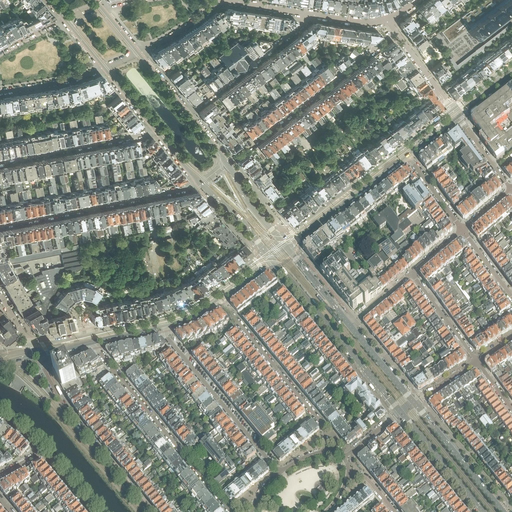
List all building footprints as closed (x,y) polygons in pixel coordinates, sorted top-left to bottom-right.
[(28,8),(37,0),(27,0),(24,3),(28,8)] [(33,14),(43,5),(38,0),(37,0),(28,8),(33,14)] [(342,11),(344,0),(337,0),(335,10),(339,11),(342,11)] [(349,12),(351,0),(344,0),(342,11),(349,12)] [(364,14),(363,0),(357,0),(356,13),(360,14),(364,14)] [(374,13),(372,0),(363,0),(364,14),(369,13),(374,13)] [(382,11),(379,0),(372,0),(374,13),(379,12),(382,11)] [(390,8),(387,0),(379,0),(382,11),(387,9),(390,8)] [(398,4),(396,0),(387,0),(390,8),(391,8),(395,6),(398,4),(399,4),(398,4)] [(431,0),(429,2),(437,11),(438,14),(444,9),(437,0),(431,0)] [(437,0),(444,9),(446,11),(448,10),(448,9),(451,6),(446,0),(437,0)] [(454,22),(441,32),(449,42),(468,27),(470,29),(467,31),(472,37),(475,34),(477,37),(503,17),(504,16),(511,11),(511,9),(511,0),(483,0),(470,11),(469,10),(466,13),(454,22)] [(437,11),(429,2),(423,6),(432,18),(435,16),(435,17),(439,14),(438,14),(437,11)] [(51,15),(48,11),(45,8),(43,5),(33,14),(36,17),(39,23),(45,20),(46,18),(48,19),(51,16),(51,15)] [(432,18),(423,6),(418,10),(420,14),(423,18),(427,23),(431,21),(431,20),(433,23),(435,21),(432,18)] [(233,24),(236,11),(227,9),(227,11),(224,11),(224,13),(223,13),(222,14),(222,15),(223,15),(223,16),(224,18),(226,18),(226,21),(229,22),(229,24),(233,25),(233,24)] [(233,24),(241,25),(243,12),(236,11),(233,24)] [(225,22),(225,19),(222,16),(223,16),(222,15),(222,14),(221,12),(218,14),(217,13),(214,16),(213,16),(210,18),(218,30),(219,30),(223,27),(221,26),(224,24),(224,23),(225,22)] [(248,26),(250,13),(243,12),(241,25),(248,26)] [(254,28),(257,14),(250,13),(248,26),(254,28)] [(261,30),(264,15),(261,15),(259,14),(257,14),(254,28),(261,29),(261,30)] [(268,30),(270,16),(268,16),(266,15),(264,15),(261,30),(261,33),(262,33),(262,31),(263,31),(263,30),(264,30),(265,30),(268,30)] [(275,31),(277,17),(275,17),(273,17),(270,16),(268,30),(268,34),(269,34),(269,31),(275,32),(275,31)] [(400,27),(404,32),(415,24),(413,20),(410,16),(408,18),(404,21),(400,24),(400,27)] [(24,30),(19,20),(17,18),(17,17),(11,21),(18,34),(22,32),(22,31),(24,30)] [(33,26),(39,23),(36,17),(29,20),(28,18),(24,21),(21,18),(19,20),(24,30),(28,28),(33,26)] [(282,32),(283,25),(284,19),(282,18),(277,17),(275,31),(282,32)] [(218,30),(210,18),(207,21),(206,21),(203,23),(211,35),(213,35),(214,34),(215,32),(218,30)] [(288,29),(296,23),(296,21),(295,20),(293,20),(289,19),(284,18),(284,19),(283,25),(285,26),(288,29)] [(18,34),(11,21),(10,20),(3,24),(11,37),(15,35),(18,34)] [(211,35),(203,23),(196,28),(206,41),(208,39),(207,37),(211,35)] [(11,37),(3,24),(0,25),(0,32),(5,41),(7,40),(7,39),(11,37)] [(320,38),(322,24),(317,24),(317,25),(314,24),(312,26),(311,33),(311,34),(316,35),(316,36),(317,37),(320,38)] [(327,40),(329,26),(322,24),(320,38),(320,39),(324,39),(323,47),(327,49),(327,40)] [(408,38),(421,28),(419,26),(417,27),(415,24),(404,32),(408,38)] [(314,39),(311,35),(311,34),(311,33),(312,26),(308,29),(305,31),(301,34),(310,45),(311,47),(312,47),(317,44),(317,43),(315,41),(314,39)] [(334,41),(337,27),(332,26),(329,26),(327,40),(334,41)] [(342,42),(344,28),(337,27),(334,41),(342,42)] [(206,41),(196,28),(190,33),(199,44),(202,41),(203,42),(206,41)] [(349,43),(352,29),(344,28),(342,42),(349,43)] [(412,43),(423,35),(421,32),(422,31),(421,28),(408,38),(412,43)] [(357,43),(359,30),(356,30),(352,29),(349,43),(354,44),(354,43),(357,43)] [(365,43),(366,31),(359,30),(357,43),(357,45),(362,45),(365,43)] [(372,43),(380,37),(380,35),(379,33),(378,33),(376,33),(373,32),(366,31),(366,32),(366,31),(365,43),(369,44),(369,43),(372,43)] [(427,40),(423,35),(412,43),(417,49),(436,34),(434,31),(428,35),(429,36),(427,38),(427,39),(427,40)] [(199,44),(190,33),(190,32),(184,37),(193,49),(197,54),(199,53),(196,50),(195,50),(194,49),(196,48),(195,47),(199,45),(199,44)] [(310,45),(301,34),(298,37),(296,38),(296,39),(304,49),(308,54),(309,53),(305,49),(310,45)] [(193,49),(184,37),(177,41),(186,53),(190,50),(191,51),(193,49)] [(249,59),(255,54),(243,39),(242,37),(241,38),(240,38),(236,41),(235,41),(220,52),(219,51),(221,49),(220,48),(214,52),(216,54),(217,55),(231,73),(234,70),(238,68),(240,66),(242,65),(245,62),(247,61),(249,59)] [(261,50),(260,50),(251,38),(244,37),(243,39),(255,54),(255,55),(259,52),(261,50)] [(268,45),(268,43),(270,42),(269,41),(270,39),(267,39),(266,41),(251,38),(260,50),(264,47),(268,45)] [(302,51),(304,49),(296,39),(291,43),(299,53),(301,52),(302,54),(301,55),(306,62),(309,60),(302,51)] [(511,43),(508,39),(506,41),(503,43),(510,53),(511,52),(511,43)] [(186,53),(177,41),(175,42),(170,45),(180,57),(181,57),(182,57),(183,56),(183,55),(184,54),(186,53)] [(304,64),(306,62),(301,55),(299,56),(298,55),(299,53),(291,43),(286,46),(295,59),(301,66),(304,64)] [(384,56),(397,47),(397,46),(395,43),(392,43),(381,51),(384,56)] [(510,53),(503,43),(498,47),(496,43),(495,44),(498,47),(505,57),(510,53)] [(180,57),(170,45),(168,46),(164,48),(172,60),(173,61),(177,58),(178,60),(181,58),(180,57)] [(301,66),(295,59),(286,46),(275,54),(291,74),(294,72),(298,68),(301,66)] [(389,61),(401,52),(397,47),(384,56),(386,59),(386,58),(389,61)] [(505,57),(498,47),(496,47),(495,48),(494,50),(492,51),(500,62),(502,60),(505,57)] [(172,60),(164,48),(159,51),(157,52),(158,53),(167,64),(172,60)] [(500,62),(492,51),(491,49),(490,50),(491,52),(490,53),(489,53),(487,54),(487,56),(494,66),(498,63),(500,62)] [(347,58),(344,55),(342,56),(341,54),(341,53),(339,53),(338,54),(336,52),(333,51),(333,54),(336,58),(338,57),(344,65),(351,59),(355,56),(351,52),(350,54),(349,56),(347,58)] [(401,52),(389,61),(388,62),(382,67),(386,72),(390,69),(391,69),(405,58),(401,52)] [(168,66),(167,64),(158,53),(156,54),(154,54),(152,55),(152,57),(154,60),(157,63),(159,66),(161,68),(160,68),(161,69),(165,66),(166,68),(168,66)] [(291,74),(275,54),(273,56),(274,56),(270,58),(277,68),(283,75),(284,74),(286,77),(288,76),(291,74)] [(231,74),(231,73),(217,55),(216,55),(219,58),(216,60),(213,56),(210,58),(225,78),(231,74)] [(314,56),(311,58),(318,67),(326,78),(331,74),(324,65),(325,64),(323,62),(321,64),(314,56)] [(494,66),(487,56),(485,57),(484,57),(482,59),(481,60),(489,70),(494,66)] [(344,65),(338,57),(336,58),(335,59),(335,60),(332,62),(337,70),(344,65)] [(377,67),(380,65),(378,62),(374,57),(368,61),(380,77),(383,75),(377,67)] [(225,78),(210,58),(207,60),(214,69),(211,71),(212,72),(220,82),(225,78)] [(277,68),(270,58),(265,62),(272,72),(277,68)] [(326,78),(318,67),(311,58),(309,60),(306,62),(307,64),(310,61),(315,69),(312,71),(313,72),(321,82),(326,78)] [(398,72),(409,63),(405,58),(391,69),(394,74),(397,72),(398,72)] [(337,70),(332,62),(332,60),(330,61),(325,64),(324,65),(331,74),(334,72),(337,70)] [(489,70),(481,60),(478,61),(478,62),(476,64),(474,61),(484,74),(486,73),(486,72),(489,70)] [(380,77),(368,61),(363,65),(369,73),(372,71),(378,79),(380,77)] [(484,74),(474,61),(473,62),(475,65),(474,65),(473,65),(471,67),(470,68),(478,78),(482,75),(484,74)] [(278,82),(271,73),(272,72),(265,62),(260,66),(267,75),(268,74),(269,75),(268,76),(275,86),(278,84),(281,82),(280,80),(278,82)] [(401,77),(413,68),(409,63),(398,72),(401,77)] [(435,76),(447,66),(446,65),(444,67),(443,66),(442,67),(439,63),(432,69),(430,70),(433,74),(435,76)] [(321,82),(313,72),(311,73),(304,64),(301,66),(307,73),(308,72),(310,74),(308,75),(316,86),(321,82)] [(372,83),(366,75),(369,73),(363,65),(358,69),(370,85),(372,87),(372,88),(375,86),(374,85),(372,83)] [(220,82),(212,72),(210,73),(204,66),(201,68),(215,86),(220,82)] [(275,86),(268,76),(267,77),(266,76),(267,75),(260,66),(255,70),(263,81),(265,79),(271,87),(269,89),(270,90),(273,88),(275,86)] [(316,86),(308,75),(307,77),(305,75),(307,73),(301,66),(298,68),(305,77),(303,79),(311,90),(313,88),(314,87),(316,86)] [(444,77),(449,74),(448,73),(449,72),(448,70),(446,70),(445,69),(447,67),(447,66),(435,76),(436,77),(439,81),(441,84),(446,80),(444,77)] [(215,86),(201,68),(198,70),(204,78),(202,80),(204,83),(205,84),(209,90),(215,86)] [(411,86),(421,78),(414,68),(413,68),(401,77),(395,82),(394,83),(400,91),(405,87),(403,84),(405,83),(404,82),(407,80),(411,86)] [(478,78),(470,68),(466,71),(464,69),(463,70),(465,72),(473,82),(478,78)] [(172,83),(182,74),(178,69),(174,73),(172,70),(166,75),(172,82),(172,83)] [(370,85),(358,69),(352,73),(359,81),(361,79),(367,87),(370,85)] [(260,83),(263,81),(255,70),(250,74),(265,94),(268,92),(260,83)] [(311,90),(303,79),(301,81),(294,72),(291,74),(296,81),(298,83),(306,94),(308,92),(309,91),(311,90)] [(473,82),(465,72),(461,75),(459,73),(459,74),(468,86),(470,85),(473,82)] [(177,88),(191,77),(193,75),(192,74),(190,76),(188,74),(187,75),(184,73),(182,74),(172,83),(177,88)] [(357,85),(360,83),(359,81),(352,73),(347,78),(359,93),(361,91),(357,85)] [(265,94),(250,74),(245,78),(253,89),(255,87),(262,96),(265,94)] [(306,94),(298,83),(296,85),(295,83),(296,81),(291,74),(288,76),(295,85),(293,87),(301,98),(306,94)] [(468,86),(459,74),(457,75),(459,77),(458,78),(457,77),(455,79),(454,80),(462,90),(466,88),(468,86)] [(109,86),(103,78),(99,77),(95,79),(100,92),(102,91),(104,90),(107,93),(112,89),(109,86)] [(177,88),(181,93),(192,85),(194,84),(192,82),(193,80),(191,77),(177,88)] [(251,90),(253,89),(245,78),(240,82),(246,91),(246,90),(248,92),(255,102),(258,99),(251,90)] [(359,93),(347,78),(341,82),(349,91),(351,89),(356,95),(359,93)] [(414,91),(425,83),(425,82),(423,81),(421,78),(411,86),(409,87),(411,90),(412,89),(414,91)] [(106,96),(102,91),(100,92),(95,79),(92,80),(98,98),(101,109),(106,106),(105,103),(109,100),(106,96)] [(98,98),(92,80),(88,81),(90,87),(93,96),(94,99),(98,98)] [(301,98),(293,87),(290,89),(283,80),(281,82),(287,91),(296,102),(301,98)] [(462,90),(454,80),(453,82),(452,82),(449,84),(450,85),(457,94),(462,90)] [(93,96),(90,87),(88,81),(85,82),(81,84),(85,98),(90,97),(93,96)] [(246,94),(245,92),(246,91),(240,82),(235,86),(243,96),(245,95),(252,104),(255,102),(248,92),(246,94)] [(296,102),(287,91),(281,82),(278,84),(285,93),(282,95),(290,106),(296,102)] [(346,94),(349,91),(341,82),(336,86),(348,102),(350,104),(351,103),(349,101),(351,100),(346,94)] [(186,99),(199,89),(201,87),(205,84),(204,83),(198,88),(196,86),(194,88),(192,85),(181,93),(181,94),(183,95),(184,97),(186,99)] [(420,95),(429,88),(428,88),(426,84),(425,83),(414,91),(418,96),(419,95),(420,95)] [(85,98),(81,84),(77,85),(74,85),(80,104),(81,104),(80,100),(85,98)] [(80,104),(74,85),(64,88),(67,102),(68,105),(73,103),(73,102),(77,101),(78,105),(78,106),(80,106),(80,104)] [(457,94),(450,85),(447,86),(448,87),(445,90),(450,97),(453,98),(457,94)] [(249,104),(243,96),(235,86),(229,90),(237,101),(239,103),(244,110),(245,110),(243,108),(247,105),(249,104)] [(348,102),(336,86),(331,90),(338,100),(341,97),(346,103),(348,102)] [(67,102),(64,88),(57,90),(59,104),(67,102)] [(290,106),(282,95),(280,97),(273,88),(270,90),(276,97),(277,96),(279,98),(277,99),(285,109),(291,106),(290,106)] [(420,99),(425,95),(429,100),(430,101),(435,97),(435,96),(433,94),(429,88),(420,95),(419,95),(418,96),(412,100),(414,102),(414,103),(418,100),(420,99)] [(192,103),(201,96),(199,93),(201,92),(199,89),(186,99),(187,101),(189,103),(190,103),(191,103),(192,103)] [(59,104),(57,90),(49,91),(52,106),(59,104)] [(236,102),(237,101),(229,90),(224,94),(232,105),(235,103),(240,110),(238,112),(239,114),(244,110),(239,103),(237,104),(236,102)] [(285,109),(277,99),(275,100),(274,98),(276,97),(270,90),(268,92),(265,94),(267,96),(269,94),(274,101),(272,103),(280,114),(285,109)] [(336,101),(338,100),(331,90),(328,92),(326,94),(332,102),(334,101),(335,102),(333,103),(338,110),(340,108),(336,101)] [(52,106),(49,91),(42,92),(45,107),(52,106)] [(503,148),(504,148),(504,149),(507,146),(504,142),(506,140),(508,142),(511,139),(511,98),(506,91),(506,92),(478,113),(477,114),(476,112),(471,116),(471,118),(472,120),(471,121),(471,122),(471,121),(474,125),(474,126),(475,126),(476,126),(476,127),(482,135),(479,136),(480,137),(497,160),(504,154),(506,152),(503,148)] [(45,107),(42,92),(37,93),(35,94),(38,108),(39,108),(45,107)] [(38,108),(35,94),(28,95),(30,109),(38,108)] [(232,105),(224,94),(218,98),(221,102),(227,109),(232,105)] [(332,105),(331,103),(332,102),(326,94),(324,95),(320,98),(328,108),(330,106),(335,112),(335,111),(338,114),(340,112),(338,110),(333,103),(332,105)] [(23,110),(30,109),(28,95),(26,95),(22,96),(23,110)] [(23,110),(22,96),(21,96),(14,97),(16,111),(23,110)] [(110,111),(122,102),(118,96),(112,100),(111,98),(109,100),(105,103),(106,106),(110,111)] [(16,111),(14,97),(8,98),(9,112),(10,113),(13,113),(13,111),(16,111)] [(441,105),(435,97),(430,101),(437,110),(439,109),(440,107),(441,105)] [(9,112),(8,98),(3,99),(0,98),(0,99),(2,114),(6,114),(6,112),(9,112)] [(333,114),(328,108),(320,98),(315,102),(323,112),(325,110),(327,112),(324,114),(332,124),(335,121),(334,119),(336,118),(333,114)] [(275,117),(263,102),(261,100),(260,101),(258,99),(255,102),(262,111),(270,121),(275,117)] [(280,114),(272,103),(270,105),(266,99),(263,102),(275,117),(275,118),(280,114)] [(437,110),(430,101),(429,100),(423,104),(431,115),(433,113),(437,110)] [(115,116),(126,107),(122,102),(110,111),(115,116)] [(323,112),(315,102),(310,106),(322,121),(325,119),(321,114),(323,112)] [(203,120),(215,110),(214,109),(215,108),(215,107),(212,103),(207,107),(200,113),(199,115),(201,117),(202,119),(203,120)] [(431,115),(423,104),(418,108),(426,118),(430,116),(431,115)] [(426,118),(418,108),(415,110),(411,105),(409,107),(412,111),(413,110),(414,112),(413,113),(421,122),(423,121),(426,118)] [(322,121),(310,106),(305,110),(313,120),(314,122),(317,120),(319,123),(322,121)] [(119,122),(131,112),(126,107),(115,116),(119,122)] [(270,121),(262,111),(259,112),(256,107),(253,110),(265,125),(270,121)] [(208,125),(220,115),(218,113),(217,114),(215,111),(215,110),(203,120),(206,124),(208,125)] [(265,125),(253,110),(256,115),(254,116),(251,111),(247,114),(260,129),(265,125)] [(313,120),(305,110),(300,114),(307,124),(312,130),(315,127),(310,122),(313,120)] [(119,122),(123,127),(135,117),(131,112),(119,122)] [(421,122),(413,113),(412,112),(410,113),(410,115),(408,117),(416,126),(417,125),(421,122)] [(101,137),(98,125),(96,125),(96,122),(97,122),(95,113),(93,113),(95,124),(91,125),(94,138),(101,137)] [(107,128),(106,123),(102,123),(100,114),(97,115),(96,113),(95,113),(97,122),(98,122),(99,123),(100,123),(100,124),(98,124),(98,125),(101,137),(108,136),(107,128)] [(94,138),(91,125),(88,125),(86,114),(83,115),(85,124),(87,124),(87,127),(85,127),(88,140),(94,138)] [(260,129),(247,114),(245,116),(248,121),(246,123),(254,133),(260,129)] [(307,124),(300,114),(298,115),(296,116),(294,118),(307,133),(310,131),(305,125),(307,124)] [(88,140),(85,127),(83,127),(83,125),(85,124),(83,115),(79,116),(82,126),(79,127),(82,141),(88,140)] [(223,121),(221,119),(222,118),(220,115),(208,125),(209,127),(212,131),(223,121)] [(82,141),(79,127),(76,128),(74,117),(70,118),(72,128),(75,142),(82,141)] [(142,126),(140,124),(135,117),(123,127),(127,132),(128,132),(131,131),(137,126),(139,129),(140,129),(142,128),(142,126)] [(416,126),(408,117),(403,121),(404,122),(410,131),(411,130),(412,129),(416,126)] [(75,142),(72,128),(70,118),(67,118),(69,129),(66,130),(69,143),(73,143),(75,142)] [(307,133),(294,118),(293,119),(291,121),(289,122),(297,132),(299,130),(303,136),(307,133)] [(69,143),(66,130),(63,131),(61,119),(58,121),(58,123),(59,129),(60,131),(62,145),(69,143)] [(216,136),(232,123),(232,122),(229,125),(230,125),(229,126),(228,125),(227,123),(226,124),(223,121),(212,131),(215,134),(216,136)] [(254,133),(246,123),(246,122),(240,126),(244,131),(240,133),(241,134),(244,132),(245,133),(243,134),(246,138),(248,136),(249,138),(254,133)] [(297,132),(289,122),(286,124),(286,125),(284,126),(291,136),(296,142),(299,139),(294,134),(297,132)] [(410,131),(404,122),(399,126),(406,134),(407,133),(410,131)] [(62,145),(60,131),(59,129),(58,123),(52,125),(52,124),(51,124),(53,132),(56,146),(58,146),(58,145),(62,145)] [(221,141),(233,132),(231,129),(229,127),(233,124),(232,123),(216,136),(218,138),(221,141)] [(406,134),(399,126),(398,124),(397,124),(396,123),(395,124),(395,126),(392,128),(400,138),(406,134)] [(291,136),(284,126),(282,128),(282,127),(280,129),(281,129),(279,130),(286,140),(288,138),(293,144),(296,142),(291,136)] [(108,136),(121,133),(124,133),(123,131),(124,131),(121,128),(115,133),(111,127),(107,128),(108,136)] [(400,138),(392,128),(391,127),(389,129),(389,130),(388,131),(386,128),(385,129),(386,131),(395,142),(397,141),(400,138)] [(24,148),(22,139),(21,136),(23,135),(22,131),(22,130),(20,131),(20,128),(19,128),(16,128),(17,136),(15,137),(17,148),(18,154),(24,152),(24,148)] [(17,148),(15,137),(12,138),(10,129),(7,130),(10,148),(12,155),(18,154),(17,148)] [(481,160),(476,152),(475,152),(472,147),(459,130),(456,129),(450,134),(447,136),(444,139),(453,150),(454,152),(459,148),(462,151),(460,152),(461,154),(459,155),(460,156),(458,158),(468,171),(470,169),(474,175),(486,166),(481,160)] [(10,148),(7,130),(3,131),(5,142),(3,142),(6,156),(12,155),(10,148)] [(284,142),(286,140),(279,130),(273,134),(280,142),(281,141),(283,144),(282,145),(284,148),(286,150),(288,148),(284,142)] [(56,146),(53,132),(50,133),(50,131),(47,132),(50,147),(56,146)] [(390,147),(381,136),(379,132),(378,131),(376,132),(377,134),(378,133),(381,137),(380,138),(379,137),(377,138),(377,140),(385,150),(390,147)] [(395,142),(386,131),(383,133),(384,134),(381,136),(390,147),(392,145),(395,142)] [(50,147),(47,132),(44,132),(44,137),(41,138),(43,149),(50,147)] [(225,147),(238,137),(239,136),(239,137),(242,135),(241,135),(241,134),(240,133),(237,136),(233,132),(221,141),(225,147)] [(43,149),(41,138),(38,138),(37,134),(34,134),(34,139),(37,150),(43,149)] [(280,146),(278,144),(280,142),(273,134),(268,138),(276,149),(278,147),(280,148),(283,152),(285,150),(286,150),(284,148),(282,145),(280,146)] [(37,150),(34,139),(31,139),(31,135),(28,136),(31,151),(37,150)] [(31,151),(28,136),(24,136),(25,138),(22,139),(24,148),(24,152),(31,151)] [(239,145),(242,143),(238,137),(225,147),(228,151),(231,151),(232,150),(233,150),(234,149),(236,148),(238,146),(239,145)] [(276,149),(268,138),(263,142),(275,158),(278,156),(274,151),(276,149)] [(385,150),(377,140),(376,141),(374,138),(371,140),(373,143),(371,144),(374,148),(379,154),(385,150)] [(147,153),(157,145),(153,139),(150,141),(149,140),(146,140),(145,142),(143,142),(142,144),(144,146),(142,148),(147,153)] [(453,150),(444,139),(443,140),(439,142),(444,148),(448,154),(453,150)] [(140,159),(136,142),(130,144),(132,157),(135,157),(137,167),(141,167),(140,162),(140,159)] [(275,158),(263,142),(257,146),(259,148),(264,155),(265,157),(268,155),(272,160),(275,158)] [(448,154),(444,148),(439,142),(434,146),(436,148),(443,158),(448,154)] [(379,154),(374,148),(371,144),(369,143),(366,146),(366,145),(365,146),(364,147),(373,159),(375,157),(379,154)] [(132,157),(130,144),(123,145),(124,148),(128,169),(131,169),(129,158),(132,157)] [(151,159),(162,150),(157,144),(157,145),(147,153),(151,159)] [(128,169),(124,148),(123,145),(117,146),(120,160),(123,159),(125,170),(127,170),(128,169)] [(120,160),(117,146),(111,148),(116,172),(119,171),(117,160),(120,160)] [(443,158),(436,148),(434,146),(429,150),(440,165),(445,161),(443,158)] [(368,163),(359,151),(356,154),(354,151),(352,152),(351,151),(352,150),(351,149),(351,148),(350,148),(350,147),(349,147),(348,147),(347,147),(348,148),(354,157),(362,167),(364,166),(368,163)] [(373,159),(364,147),(363,147),(362,148),(361,150),(359,151),(368,163),(373,159)] [(116,172),(111,148),(104,149),(107,162),(110,162),(112,173),(116,172)] [(107,162),(104,149),(98,150),(103,174),(106,174),(104,163),(107,162)] [(103,174),(98,150),(92,151),(94,165),(97,164),(99,175),(102,175),(103,174)] [(155,164),(166,156),(166,155),(162,150),(151,159),(155,164)] [(440,165),(429,150),(423,154),(428,160),(432,166),(435,169),(440,165)] [(91,165),(94,165),(92,151),(85,153),(90,177),(93,176),(91,165)] [(90,177),(85,153),(79,154),(82,167),(84,167),(86,178),(90,177)] [(242,167),(253,158),(249,153),(248,153),(239,160),(239,161),(238,163),(239,164),(240,165),(242,167)] [(82,167),(79,154),(72,155),(70,156),(71,162),(74,161),(76,172),(77,180),(81,179),(79,168),(82,167)] [(432,166),(428,160),(423,154),(420,157),(419,157),(419,160),(423,165),(425,168),(427,170),(432,166)] [(68,170),(66,156),(59,158),(64,182),(67,182),(65,171),(68,170)] [(76,172),(74,161),(71,162),(70,156),(66,156),(68,170),(69,172),(69,173),(76,172)] [(175,166),(171,161),(166,156),(155,164),(153,166),(162,177),(164,175),(175,166)] [(362,167),(354,157),(353,157),(352,159),(351,160),(350,161),(357,171),(359,170),(362,167)] [(64,182),(59,158),(52,159),(55,173),(58,172),(60,183),(64,182)] [(246,172),(258,162),(256,160),(255,161),(253,158),(242,167),(243,169),(244,170),(246,172)] [(55,173),(52,159),(45,161),(48,174),(50,173),(51,175),(48,176),(50,185),(51,185),(54,184),(53,176),(52,176),(52,173),(55,173)] [(357,171),(350,161),(348,159),(347,159),(345,161),(345,162),(344,162),(344,161),(342,162),(343,163),(345,165),(352,175),(354,174),(357,171)] [(48,174),(45,161),(39,162),(41,175),(48,174)] [(511,170),(509,166),(505,161),(500,165),(511,180),(511,179),(511,170)] [(41,175),(39,162),(33,163),(35,176),(41,175)] [(250,177),(261,169),(259,166),(260,165),(258,162),(246,172),(247,174),(250,177)] [(335,176),(331,170),(332,169),(327,162),(319,168),(323,174),(326,177),(335,189),(341,183),(338,179),(337,180),(334,176),(335,176)] [(37,187),(35,176),(33,163),(19,166),(23,183),(24,190),(25,190),(28,189),(34,188),(37,187)] [(352,175),(345,165),(343,163),(342,163),(341,164),(340,165),(341,167),(340,169),(347,179),(349,177),(352,175)] [(23,183),(19,166),(13,167),(18,190),(21,190),(20,183),(23,183)] [(153,190),(150,178),(150,176),(146,177),(145,168),(143,166),(141,167),(146,191),(151,190),(152,190),(153,190)] [(169,180),(179,172),(175,166),(164,175),(165,175),(165,176),(166,178),(167,178),(169,180)] [(447,175),(445,172),(446,172),(449,169),(447,166),(443,169),(444,172),(443,173),(441,171),(432,177),(436,182),(447,175)] [(486,166),(474,175),(478,180),(480,178),(482,177),(490,171),(486,166)] [(18,190),(13,167),(7,168),(9,182),(13,182),(15,191),(18,190)] [(146,191),(141,167),(137,167),(139,178),(136,179),(139,193),(146,191)] [(347,179),(340,169),(338,167),(333,171),(332,169),(331,170),(335,176),(334,176),(337,180),(338,179),(341,183),(342,183),(344,181),(347,179)] [(9,182),(7,168),(1,169),(2,177),(0,177),(0,182),(0,185),(7,183),(6,183),(9,182)] [(260,176),(263,174),(263,175),(268,171),(266,169),(264,171),(262,168),(261,169),(250,177),(254,182),(257,179),(258,180),(261,178),(260,176)] [(415,178),(410,171),(408,168),(406,168),(402,171),(410,181),(415,178)] [(133,194),(128,169),(127,170),(127,172),(125,172),(127,181),(124,182),(126,195),(133,194)] [(139,193),(136,179),(133,179),(131,169),(128,169),(133,194),(139,193)] [(126,195),(124,182),(121,182),(119,171),(116,172),(120,196),(126,195)] [(268,180),(270,178),(268,175),(270,174),(271,173),(269,171),(268,171),(263,175),(263,174),(260,176),(261,178),(258,180),(257,179),(254,182),(259,188),(268,181),(268,180)] [(410,181),(402,171),(400,172),(397,175),(405,185),(409,182),(410,181)] [(485,181),(493,175),(490,171),(482,177),(485,181)] [(120,196),(116,172),(112,173),(114,183),(111,184),(114,198),(120,196)] [(186,179),(179,172),(169,180),(173,186),(183,184),(186,181),(186,180),(186,179)] [(114,198),(111,184),(108,184),(106,174),(103,174),(102,175),(107,199),(114,198)] [(440,188),(455,177),(453,174),(449,177),(449,178),(447,175),(436,182),(440,188)] [(107,199),(102,175),(99,175),(101,186),(98,187),(100,200),(103,200),(105,199),(107,199)] [(405,185),(397,175),(392,179),(400,189),(405,185)] [(491,183),(496,179),(493,175),(485,181),(488,184),(488,185),(491,183)] [(100,200),(98,187),(95,187),(93,177),(93,176),(90,177),(94,202),(96,201),(97,201),(98,201),(100,200)] [(94,202),(90,177),(86,178),(88,189),(85,189),(88,203),(94,202)] [(335,189),(326,177),(318,183),(327,195),(330,192),(332,191),(332,190),(334,189),(335,189)] [(454,185),(452,182),(453,182),(457,179),(455,177),(440,188),(443,192),(454,185)] [(88,203),(85,189),(82,190),(80,180),(82,180),(82,181),(84,181),(83,178),(81,179),(77,180),(81,204),(88,203)] [(158,189),(156,182),(153,178),(150,178),(153,190),(158,189)] [(419,183),(416,180),(415,178),(410,181),(409,182),(413,187),(419,183)] [(493,197),(485,186),(480,178),(478,180),(477,180),(482,187),(479,189),(488,201),(493,197)] [(400,189),(392,179),(387,182),(394,191),(395,192),(399,189),(400,189)] [(502,187),(500,186),(496,179),(491,183),(498,192),(501,190),(502,187)] [(77,180),(70,181),(72,192),(75,205),(81,204),(77,180)] [(263,193),(273,186),(268,181),(259,188),(263,193)] [(68,207),(64,182),(60,183),(62,194),(59,194),(62,208),(68,207)] [(75,205),(72,192),(69,193),(67,182),(64,182),(68,207),(75,205)] [(394,191),(387,182),(379,188),(379,189),(386,197),(394,191)] [(327,195),(318,183),(318,184),(317,183),(314,185),(315,186),(312,188),(321,199),(323,197),(326,195),(327,195)] [(407,219),(415,212),(420,208),(431,200),(422,188),(419,183),(413,187),(403,195),(414,210),(411,212),(409,210),(399,219),(401,221),(399,222),(389,210),(381,216),(377,219),(373,222),(380,230),(387,225),(394,235),(391,240),(395,245),(404,237),(401,233),(398,228),(399,226),(407,219)] [(498,192),(491,183),(488,185),(488,184),(485,186),(493,197),(498,192)] [(62,208),(59,194),(59,192),(56,192),(54,184),(51,185),(55,209),(62,208)] [(280,190),(276,184),(273,186),(263,193),(268,199),(280,190)] [(447,197),(462,187),(460,184),(456,187),(454,185),(443,192),(443,193),(446,196),(447,197)] [(55,209),(51,185),(50,185),(47,185),(49,195),(46,195),(46,197),(49,211),(55,209)] [(49,211),(46,197),(43,197),(41,186),(38,187),(42,212),(49,211)] [(321,199),(312,188),(311,186),(304,191),(305,192),(314,204),(318,201),(321,199)] [(488,201),(479,189),(476,191),(472,186),(465,191),(468,195),(471,199),(478,209),(488,201)] [(38,187),(37,187),(34,188),(36,198),(33,199),(36,213),(42,212),(38,187)] [(455,198),(461,194),(459,192),(464,189),(462,187),(447,197),(448,200),(450,202),(455,198)] [(36,213),(33,199),(30,200),(28,189),(25,190),(30,214),(36,213)] [(387,198),(386,197),(379,189),(377,190),(374,193),(381,202),(387,198)] [(25,190),(24,190),(21,190),(23,201),(21,202),(23,216),(30,214),(25,190)] [(474,213),(466,202),(465,201),(466,201),(464,197),(468,195),(465,191),(461,194),(455,198),(458,202),(462,199),(465,203),(461,206),(469,217),(471,216),(471,215),(474,213)] [(17,217),(12,192),(8,193),(11,204),(8,204),(10,218),(17,217)] [(23,216),(21,202),(18,202),(16,192),(12,192),(17,217),(23,216)] [(314,204),(305,192),(303,194),(299,196),(309,208),(309,209),(313,205),(312,205),(314,204)] [(189,206),(200,197),(198,194),(196,193),(192,194),(185,196),(186,201),(186,202),(189,206)] [(381,202),(374,193),(372,194),(369,196),(376,206),(381,202)] [(10,218),(8,204),(4,205),(2,194),(0,194),(0,198),(4,219),(6,219),(10,218)] [(271,202),(278,197),(276,194),(269,200),(271,202)] [(186,201),(185,196),(175,198),(177,207),(179,207),(179,204),(181,203),(181,204),(182,204),(182,203),(186,202),(186,201)] [(301,215),(291,202),(287,197),(286,196),(283,198),(281,200),(281,201),(286,207),(295,219),(301,215)] [(309,208),(299,196),(297,197),(299,199),(297,201),(295,199),(291,202),(301,215),(305,212),(305,211),(309,208)] [(375,208),(377,207),(376,206),(369,196),(364,200),(374,215),(377,219),(381,216),(375,208)] [(193,212),(205,202),(203,201),(203,200),(202,199),(201,199),(200,197),(189,206),(193,212)] [(179,218),(177,207),(175,198),(167,199),(170,213),(171,213),(174,212),(175,219),(179,218)] [(454,207),(459,203),(458,202),(455,198),(450,202),(451,203),(450,203),(456,210),(456,209),(454,207)] [(170,213),(167,199),(160,201),(163,214),(164,214),(167,213),(169,220),(172,219),(171,213),(170,213)] [(431,199),(431,200),(420,208),(423,212),(421,216),(423,219),(426,217),(428,219),(439,210),(431,199)] [(478,209),(471,199),(466,202),(474,213),(475,211),(478,209)] [(374,215),(364,200),(358,205),(366,215),(369,213),(370,214),(370,215),(371,216),(372,216),(372,217),(374,215)] [(163,214),(160,201),(153,202),(156,216),(157,216),(160,215),(161,222),(165,221),(164,214),(163,214)] [(295,219),(286,207),(281,201),(279,202),(280,203),(275,207),(277,210),(287,223),(290,223),(295,219)] [(156,216),(153,202),(148,203),(147,203),(150,215),(150,217),(153,216),(155,223),(158,222),(157,216),(156,216)] [(202,213),(208,209),(209,208),(208,206),(206,204),(205,202),(193,212),(197,216),(198,215),(202,213)] [(511,212),(505,202),(500,206),(511,222),(511,221),(511,217),(510,214),(511,212)] [(150,217),(150,215),(147,203),(148,203),(141,205),(143,218),(146,218),(147,220),(149,230),(152,230),(150,217)] [(143,218),(141,205),(137,205),(134,206),(140,232),(142,231),(142,230),(140,219),(143,218)] [(366,215),(358,205),(355,207),(353,209),(362,220),(367,216),(366,215)] [(140,232),(134,206),(132,206),(128,207),(131,221),(134,221),(136,231),(137,233),(140,232)] [(461,206),(456,209),(456,210),(463,220),(465,220),(469,217),(461,206)] [(511,222),(500,206),(495,211),(502,221),(505,219),(509,224),(511,222)] [(131,221),(128,207),(124,208),(122,208),(127,235),(130,234),(130,232),(128,222),(131,221)] [(127,235),(122,208),(115,210),(118,223),(121,223),(123,233),(124,233),(124,235),(127,235)] [(202,223),(213,214),(213,213),(213,212),(212,212),(212,211),(211,211),(210,211),(208,209),(202,213),(198,215),(197,216),(189,219),(192,222),(195,219),(196,220),(198,219),(202,223)] [(362,220),(353,209),(347,213),(356,224),(357,224),(359,227),(364,223),(363,222),(362,220)] [(118,223),(115,210),(111,211),(111,210),(108,211),(113,233),(117,232),(115,223),(118,223)] [(428,228),(442,215),(439,210),(428,219),(430,222),(429,222),(421,229),(422,230),(423,232),(428,228)] [(113,233),(108,211),(105,212),(102,212),(104,226),(107,225),(109,233),(113,233)] [(502,221),(495,211),(490,215),(502,231),(505,228),(503,225),(500,222),(502,221)] [(104,226),(102,212),(95,214),(99,236),(100,236),(100,240),(103,239),(103,236),(101,226),(104,226)] [(356,224),(347,213),(345,215),(341,218),(350,229),(357,224),(356,224)] [(99,236),(95,214),(88,215),(91,228),(94,228),(96,237),(99,236)] [(206,228),(218,218),(215,215),(214,216),(213,214),(202,223),(196,228),(197,229),(201,226),(202,227),(203,226),(206,228)] [(88,229),(91,228),(88,215),(82,216),(84,229),(86,229),(86,231),(85,231),(87,243),(90,242),(90,240),(88,229)] [(435,229),(446,220),(442,215),(428,228),(429,229),(430,230),(433,227),(433,226),(435,229)] [(502,231),(490,215),(485,219),(493,229),(495,227),(499,233),(502,231)] [(83,232),(83,230),(84,229),(82,216),(75,218),(78,231),(81,230),(83,242),(84,243),(87,243),(85,231),(83,232)] [(74,231),(78,231),(75,218),(68,219),(73,245),(77,244),(74,231)] [(215,237),(226,227),(221,222),(218,218),(206,228),(215,237)] [(354,234),(350,229),(341,218),(338,220),(334,223),(347,240),(348,241),(349,240),(348,238),(354,234)] [(73,245),(68,219),(62,220),(64,234),(67,233),(70,246),(73,245)] [(401,233),(412,225),(407,219),(399,226),(398,228),(401,233)] [(493,229),(485,219),(481,223),(493,238),(495,236),(491,230),(493,229)] [(62,220),(55,222),(60,248),(64,247),(61,234),(64,234),(62,220)] [(435,237),(449,225),(446,220),(435,229),(437,231),(433,234),(435,237)] [(57,246),(54,247),(54,249),(57,248),(60,248),(55,222),(49,223),(52,236),(55,236),(57,246)] [(49,223),(42,224),(44,235),(45,239),(47,250),(51,250),(50,247),(49,237),(52,236),(49,223)] [(347,240),(334,223),(327,229),(326,230),(339,246),(339,245),(347,240)] [(493,238),(481,223),(476,227),(483,237),(486,235),(490,241),(493,238)] [(43,240),(42,236),(44,235),(42,224),(36,225),(39,239),(42,238),(44,249),(44,248),(44,251),(47,250),(45,239),(43,240)] [(36,240),(39,239),(36,225),(29,227),(32,240),(34,239),(35,242),(33,242),(35,253),(38,252),(37,250),(38,250),(36,240)] [(439,242),(452,231),(452,229),(449,225),(435,237),(439,242)] [(30,240),(32,240),(29,227),(23,228),(26,241),(29,241),(31,251),(31,253),(35,253),(33,242),(30,243),(30,240)] [(223,246),(234,236),(226,227),(215,237),(223,246)] [(481,238),(483,237),(476,227),(473,229),(472,229),(472,232),(483,247),(488,242),(485,238),(483,240),(481,238)] [(23,242),(26,241),(23,228),(21,228),(19,229),(17,229),(19,243),(22,242),(22,244),(20,245),(22,255),(25,255),(23,244),(23,242)] [(439,242),(435,237),(433,234),(432,233),(429,234),(427,231),(429,229),(428,228),(423,232),(434,246),(439,242)] [(19,243),(17,229),(14,230),(12,230),(10,231),(13,244),(16,243),(18,255),(19,256),(22,255),(20,245),(18,245),(17,243),(19,243)] [(13,244),(10,231),(10,230),(10,231),(7,231),(6,231),(4,232),(3,232),(0,232),(0,233),(1,239),(5,239),(6,245),(13,244)] [(339,246),(326,230),(321,233),(321,235),(330,247),(333,245),(338,251),(342,249),(339,245),(339,246)] [(434,246),(423,232),(422,230),(419,232),(423,237),(424,236),(424,237),(421,239),(429,250),(432,248),(434,246)] [(496,243),(504,237),(502,234),(494,241),(493,238),(490,241),(488,242),(483,247),(487,252),(496,243)] [(330,247),(321,235),(319,236),(318,236),(316,237),(316,238),(315,239),(325,251),(330,247)] [(194,242),(193,239),(190,236),(184,240),(189,246),(194,242)] [(429,250),(421,239),(418,242),(418,241),(415,236),(413,237),(425,254),(426,253),(429,250)] [(250,252),(241,242),(236,237),(235,237),(232,239),(238,245),(233,249),(234,249),(242,260),(250,254),(250,252)] [(425,254),(413,237),(410,240),(413,245),(414,244),(415,245),(412,247),(420,258),(422,256),(423,256),(425,254)] [(315,239),(313,240),(312,240),(309,242),(320,255),(325,251),(315,239)] [(490,257),(506,243),(509,241),(508,239),(505,241),(504,240),(498,245),(496,243),(487,252),(490,257)] [(472,256),(465,246),(462,242),(462,241),(461,241),(459,241),(456,243),(466,257),(464,260),(465,262),(472,256)] [(320,269),(321,271),(328,265),(320,255),(309,242),(306,245),(306,244),(304,247),(303,249),(314,263),(319,269),(320,269)] [(409,267),(403,259),(401,261),(395,255),(397,253),(388,242),(384,244),(405,271),(409,267)] [(466,257),(456,243),(452,247),(459,257),(461,256),(464,260),(466,257)] [(504,253),(502,251),(508,246),(506,243),(490,257),(494,262),(504,253)] [(82,268),(77,244),(73,245),(70,246),(64,247),(60,248),(57,248),(54,249),(51,250),(47,250),(44,251),(38,252),(35,253),(31,253),(25,255),(22,255),(19,256),(15,257),(3,259),(4,259),(9,264),(61,254),(61,255),(63,264),(64,266),(54,268),(52,263),(41,265),(42,270),(41,272),(42,274),(34,278),(32,273),(30,267),(24,270),(27,275),(21,278),(22,280),(28,277),(28,278),(23,281),(24,283),(29,280),(31,283),(33,287),(34,289),(35,291),(42,303),(41,304),(43,308),(46,309),(47,306),(49,302),(57,287),(58,288),(66,279),(65,278),(62,273),(76,271),(82,268)] [(148,244),(138,247),(147,284),(148,284),(149,284),(150,286),(154,285),(153,283),(154,283),(151,270),(150,265),(147,254),(146,249),(145,247),(149,246),(148,244)] [(224,258),(220,254),(217,256),(207,244),(206,245),(215,258),(217,260),(226,272),(229,269),(231,268),(224,258)] [(405,271),(384,244),(381,247),(377,249),(377,250),(378,252),(378,253),(379,253),(382,251),(389,260),(401,274),(405,271)] [(420,258),(412,247),(409,245),(408,246),(411,251),(410,252),(417,261),(420,258)] [(417,261),(410,252),(411,251),(408,246),(404,250),(402,247),(401,248),(413,264),(417,261)] [(459,257),(452,247),(447,251),(454,260),(455,262),(458,266),(461,265),(457,259),(459,257)] [(413,264),(401,248),(398,251),(404,258),(403,259),(409,267),(413,264)] [(242,260),(234,249),(228,253),(229,254),(236,264),(238,263),(242,260)] [(498,267),(511,254),(511,251),(511,250),(506,256),(504,253),(494,262),(498,267)] [(366,264),(367,264),(373,259),(367,251),(360,257),(366,264)] [(401,274),(389,260),(382,251),(379,253),(376,256),(383,265),(387,270),(389,272),(396,279),(401,274)] [(454,260),(447,251),(443,254),(450,265),(452,263),(456,268),(458,266),(455,262),(453,263),(452,262),(454,260)] [(236,264),(229,254),(224,258),(231,268),(233,267),(236,264)] [(450,265),(443,254),(438,258),(449,274),(452,272),(448,267),(450,265)] [(511,264),(510,261),(511,259),(511,254),(498,267),(501,272),(511,264)] [(383,265),(376,256),(373,259),(367,264),(371,269),(369,271),(372,275),(376,272),(384,266),(383,265)] [(466,269),(476,261),(472,256),(465,262),(464,263),(463,264),(464,266),(459,270),(461,273),(466,269)] [(345,275),(346,270),(348,268),(340,260),(338,257),(333,261),(328,265),(321,271),(324,274),(328,280),(333,285),(345,275)] [(449,274),(438,258),(434,262),(441,273),(443,271),(446,276),(447,275),(449,274)] [(0,270),(8,266),(7,264),(9,264),(4,259),(0,260),(0,270)] [(226,272),(217,260),(214,262),(213,261),(212,261),(211,261),(209,259),(208,259),(210,262),(221,276),(222,275),(226,272)] [(469,273),(479,265),(476,261),(466,269),(467,271),(462,275),(464,278),(470,274),(469,273)] [(221,276),(210,262),(205,266),(215,280),(219,277),(219,278),(221,276)] [(441,273),(434,262),(429,266),(436,276),(437,274),(438,275),(436,276),(440,282),(442,279),(439,275),(441,273)] [(511,278),(511,264),(501,272),(508,281),(511,278)] [(215,280),(205,266),(204,265),(199,269),(210,284),(212,283),(215,280)] [(467,282),(483,270),(479,265),(469,273),(470,274),(471,275),(465,280),(467,282)] [(15,275),(24,270),(23,270),(22,267),(14,268),(11,270),(9,268),(8,266),(0,270),(0,279),(1,280),(2,282),(15,275)] [(436,276),(429,266),(425,270),(436,286),(439,283),(440,282),(436,276)] [(210,284),(199,269),(194,273),(197,277),(205,288),(208,285),(210,284)] [(396,279),(389,272),(387,270),(384,273),(385,275),(392,282),(396,279)] [(436,286),(425,270),(421,273),(420,275),(421,276),(432,291),(436,286)] [(476,282),(486,275),(483,270),(467,282),(468,284),(467,285),(468,286),(475,281),(476,282)] [(392,282),(385,275),(384,273),(382,271),(378,274),(388,285),(392,282)] [(388,285),(378,274),(376,272),(372,275),(372,276),(375,280),(383,289),(388,285)] [(270,290),(278,283),(271,274),(268,274),(264,277),(259,281),(273,297),(275,296),(270,290)] [(22,288),(20,283),(15,275),(2,282),(9,295),(22,288)] [(376,295),(383,289),(375,280),(372,283),(370,280),(366,283),(357,291),(345,277),(345,275),(333,285),(353,310),(362,303),(363,302),(365,304),(376,295)] [(474,291),(489,279),(486,275),(476,282),(478,284),(471,289),(473,292),(474,291)] [(205,288),(197,277),(195,278),(194,277),(190,279),(200,291),(205,288)] [(200,291),(190,279),(187,281),(188,282),(186,283),(193,296),(200,291)] [(435,295),(449,283),(446,279),(445,279),(447,281),(441,285),(439,283),(436,286),(432,291),(435,295)] [(483,291),(493,284),(489,279),(474,291),(476,294),(482,290),(483,291)] [(273,297),(259,281),(254,285),(262,295),(265,293),(266,294),(265,295),(269,300),(273,297)] [(101,292),(99,287),(94,282),(92,286),(93,287),(90,294),(88,299),(93,302),(98,296),(101,292)] [(193,296),(186,283),(183,284),(182,284),(181,285),(180,286),(186,299),(187,299),(191,297),(193,296)] [(406,292),(414,286),(411,283),(412,283),(411,283),(409,283),(402,289),(405,293),(406,292)] [(459,296),(449,283),(435,295),(444,307),(459,296)] [(82,297),(83,285),(78,286),(77,284),(73,285),(76,298),(82,297)] [(90,294),(93,287),(92,286),(90,285),(88,285),(87,284),(86,286),(83,285),(82,297),(88,299),(90,294)] [(486,296),(496,289),(493,284),(483,291),(484,293),(484,294),(486,296)] [(76,298),(73,285),(69,287),(69,289),(65,290),(71,300),(76,298)] [(181,302),(175,288),(171,290),(171,289),(170,289),(168,285),(167,286),(169,291),(174,304),(181,302)] [(262,295),(254,285),(250,288),(261,301),(262,300),(260,296),(262,295)] [(186,299),(180,286),(175,288),(181,302),(186,299)] [(409,296),(417,290),(414,286),(406,292),(409,296)] [(29,300),(27,296),(30,294),(35,291),(34,289),(25,293),(24,292),(22,288),(9,295),(16,308),(29,300)] [(261,301),(250,288),(246,291),(254,301),(256,300),(258,303),(261,301)] [(282,308),(292,300),(283,289),(275,296),(273,297),(278,303),(277,304),(278,305),(267,314),(269,316),(271,315),(272,316),(282,308)] [(407,295),(405,293),(402,289),(398,292),(403,298),(407,295)] [(489,300),(500,293),(496,289),(486,296),(489,300)] [(71,300),(65,290),(61,293),(59,292),(56,296),(66,304),(71,300)] [(409,302),(420,294),(417,290),(409,296),(411,298),(408,300),(409,302)] [(174,304),(169,291),(163,293),(168,306),(168,307),(170,306),(174,304)] [(254,301),(246,291),(245,291),(241,295),(249,305),(254,301)] [(404,300),(403,298),(398,292),(395,295),(403,306),(404,304),(402,302),(404,300)] [(168,306),(163,293),(157,295),(161,308),(163,308),(168,306)] [(487,309),(503,297),(500,293),(489,300),(491,302),(485,306),(487,309)] [(140,313),(137,298),(136,298),(137,298),(132,299),(131,294),(129,295),(130,301),(134,315),(140,313)] [(415,304),(423,298),(420,294),(409,302),(411,304),(413,302),(415,304)] [(161,308),(157,295),(151,296),(154,310),(161,308)] [(249,305),(241,295),(235,299),(243,309),(249,305)] [(403,306),(395,295),(387,302),(393,309),(396,314),(400,311),(398,310),(400,308),(403,311),(401,312),(403,315),(404,314),(403,314),(406,312),(407,311),(405,309),(403,306)] [(66,304),(56,296),(53,300),(54,302),(52,304),(63,309),(66,304)] [(145,312),(147,312),(144,298),(143,296),(141,297),(137,298),(140,313),(145,312)] [(154,310),(151,296),(144,298),(147,312),(150,311),(154,310)] [(456,305),(462,301),(459,296),(444,307),(447,311),(456,305)] [(496,309),(507,302),(503,297),(487,309),(489,311),(495,307),(496,309)] [(21,315),(36,306),(40,304),(38,300),(36,301),(34,298),(29,300),(16,308),(21,315)] [(415,311),(426,302),(423,298),(415,304),(417,306),(413,309),(415,311)] [(243,309),(235,299),(231,302),(231,304),(231,305),(238,313),(243,309)] [(134,315),(130,301),(127,302),(127,300),(123,301),(127,316),(134,315)] [(277,321),(296,305),(292,300),(282,308),(284,309),(282,311),(274,318),(275,318),(277,321)] [(117,304),(120,318),(122,318),(127,316),(123,301),(119,302),(119,301),(116,302),(116,304),(117,304)] [(117,304),(116,304),(116,302),(109,303),(109,305),(110,305),(113,320),(120,318),(117,304)] [(393,309),(387,302),(382,306),(388,313),(393,309)] [(421,313),(429,307),(426,302),(415,311),(416,313),(418,311),(420,311),(421,313)] [(509,309),(511,309),(508,304),(507,302),(496,309),(496,310),(499,314),(500,315),(506,312),(509,309)] [(113,320),(110,305),(109,305),(109,303),(102,305),(103,307),(106,321),(113,320)] [(43,318),(45,313),(45,311),(46,309),(43,308),(41,304),(37,306),(36,306),(21,315),(23,320),(24,319),(25,320),(26,323),(27,322),(28,324),(30,328),(35,331),(37,330),(37,329),(43,328),(42,326),(42,321),(43,321),(43,318)] [(291,318),(300,310),(296,305),(277,321),(279,323),(287,317),(289,316),(291,318)] [(450,316),(458,310),(459,309),(456,305),(447,311),(450,316)] [(103,307),(99,308),(99,307),(96,308),(96,306),(95,307),(99,323),(106,322),(106,321),(103,307)] [(388,313),(382,306),(379,309),(385,316),(388,313)] [(453,320),(469,308),(468,306),(466,307),(466,308),(460,311),(459,311),(458,310),(450,316),(453,320)] [(99,323),(95,307),(92,307),(92,309),(90,309),(90,310),(90,312),(91,319),(92,319),(93,323),(92,323),(95,324),(99,323)] [(421,319),(432,311),(429,307),(421,313),(423,315),(420,317),(421,319)] [(463,317),(463,316),(471,310),(469,308),(453,320),(456,324),(464,319),(463,317)] [(56,332),(52,317),(51,314),(50,311),(50,309),(48,309),(48,312),(45,313),(43,318),(43,321),(42,321),(42,326),(45,326),(46,331),(48,331),(49,334),(56,332)] [(73,326),(72,319),(64,310),(63,311),(62,310),(60,309),(59,310),(63,314),(64,315),(68,329),(72,328),(72,327),(72,326),(73,326)] [(385,316),(379,309),(374,313),(379,319),(380,320),(382,318),(386,323),(388,321),(385,317),(385,316)] [(1,339),(1,338),(2,340),(11,332),(10,331),(11,330),(11,331),(13,330),(12,329),(11,329),(8,325),(9,324),(6,321),(7,320),(6,319),(4,317),(2,315),(3,314),(0,310),(0,340),(1,340),(1,339)] [(285,330),(304,315),(300,310),(291,318),(290,318),(293,321),(292,322),(291,321),(285,327),(286,329),(285,330)] [(229,322),(223,313),(221,311),(219,311),(215,315),(223,326),(229,322)] [(427,321),(435,315),(432,311),(421,319),(422,321),(425,319),(426,319),(427,321)] [(262,322),(254,312),(243,320),(252,331),(262,322)] [(417,339),(412,333),(415,330),(413,328),(417,326),(406,312),(403,314),(404,314),(405,317),(393,326),(399,333),(392,338),(382,346),(391,356),(399,350),(405,346),(407,345),(417,339)] [(511,328),(511,320),(506,312),(500,315),(511,330),(511,328)] [(68,329),(64,315),(63,314),(61,315),(62,316),(58,317),(61,331),(66,330),(65,330),(68,329)] [(226,329),(223,326),(215,315),(214,314),(210,317),(208,318),(217,329),(217,330),(218,329),(221,333),(226,329)] [(511,330),(500,315),(499,314),(497,315),(495,317),(507,332),(511,330)] [(298,328),(308,320),(304,315),(285,330),(286,332),(287,333),(295,326),(296,326),(298,328)] [(364,324),(366,326),(375,319),(371,315),(364,321),(364,324)] [(430,325),(438,319),(435,315),(427,321),(429,323),(426,326),(427,327),(424,328),(426,331),(426,330),(428,328),(428,327),(430,325)] [(61,331),(58,317),(55,318),(55,317),(52,317),(56,332),(61,331)] [(507,332),(495,317),(493,318),(497,324),(494,326),(502,336),(507,332)] [(217,329),(208,318),(202,322),(211,333),(212,334),(214,332),(214,331),(217,329)] [(267,329),(266,327),(268,326),(269,327),(277,321),(275,318),(267,325),(265,326),(262,322),(252,331),(257,337),(267,329)] [(377,324),(375,323),(375,321),(378,320),(377,319),(376,318),(375,319),(366,326),(369,330),(377,324)] [(460,329),(471,321),(469,318),(465,320),(464,319),(456,324),(460,329)] [(428,334),(441,323),(438,319),(430,325),(432,327),(429,330),(430,331),(427,332),(428,333),(428,334)] [(497,339),(487,326),(482,319),(477,322),(482,328),(484,326),(487,331),(485,332),(492,342),(497,339)] [(293,341),(312,325),(308,320),(298,328),(298,329),(300,332),(299,333),(299,332),(294,336),(293,336),(291,338),(293,340),(293,341)] [(261,342),(271,333),(270,331),(271,330),(277,324),(279,323),(277,321),(269,327),(270,329),(269,331),(267,329),(257,337),(261,342)] [(383,331),(383,330),(385,327),(387,329),(392,325),(391,323),(390,324),(388,321),(386,323),(384,325),(384,324),(373,334),(376,338),(383,332),(383,331)] [(471,327),(470,327),(469,325),(470,324),(472,323),(471,321),(460,329),(463,333),(471,327)] [(211,333),(202,322),(196,326),(204,336),(205,337),(211,333)] [(373,334),(384,324),(383,323),(378,327),(377,324),(369,330),(373,334)] [(436,333),(444,327),(441,323),(428,334),(429,335),(435,331),(436,333)] [(502,336),(494,326),(492,327),(490,324),(487,326),(497,339),(502,336)] [(306,339),(316,330),(312,325),(293,341),(294,341),(295,343),(303,337),(304,336),(306,339)] [(471,332),(475,330),(476,329),(473,325),(471,327),(463,333),(466,337),(472,333),(471,332)] [(204,336),(196,326),(193,326),(189,329),(199,340),(204,336)] [(437,340),(447,332),(444,327),(436,333),(438,335),(437,336),(435,338),(437,340)] [(492,342),(485,332),(483,334),(478,328),(476,329),(475,330),(481,337),(487,346),(492,342)] [(199,340),(189,329),(188,329),(186,329),(184,329),(182,332),(190,341),(192,343),(198,350),(203,346),(199,340)] [(229,343),(240,334),(235,329),(216,345),(220,350),(222,349),(223,347),(221,345),(227,340),(229,343)] [(265,347),(285,330),(284,329),(281,331),(280,330),(274,335),(272,333),(271,333),(261,342),(265,347)] [(387,329),(383,332),(376,338),(379,342),(390,333),(387,329)] [(423,336),(417,329),(415,330),(412,333),(417,339),(418,340),(423,336)] [(280,343),(278,341),(285,336),(284,334),(286,332),(285,330),(265,347),(269,351),(280,343)] [(304,349),(321,335),(316,330),(306,339),(308,341),(299,348),(301,351),(304,349)] [(190,341),(182,332),(179,331),(176,334),(176,335),(184,345),(190,341)] [(442,341),(450,335),(447,332),(437,340),(438,342),(440,340),(441,340),(442,341)] [(382,346),(392,338),(391,336),(392,335),(390,333),(379,342),(382,346)] [(224,355),(244,339),(240,334),(229,343),(231,345),(224,351),(222,349),(220,350),(222,351),(224,355)] [(314,349),(325,339),(321,335),(304,349),(305,351),(311,347),(311,346),(314,349)] [(443,348),(453,340),(450,335),(442,341),(444,343),(443,344),(441,346),(443,348)] [(167,346),(162,340),(160,341),(160,338),(158,337),(152,338),(155,351),(161,349),(161,350),(162,351),(167,346)] [(273,356),(293,340),(291,338),(291,337),(282,345),(280,343),(269,351),(273,356)] [(487,346),(481,337),(479,338),(478,337),(475,339),(476,340),(482,349),(487,346)] [(155,351),(152,338),(145,340),(148,352),(150,353),(152,353),(153,351),(154,352),(155,357),(157,357),(157,356),(156,353),(155,351)] [(482,349),(476,340),(474,342),(472,338),(468,340),(476,351),(479,351),(482,349)] [(237,353),(248,344),(244,339),(224,355),(227,357),(235,350),(237,353)] [(318,354),(329,344),(325,339),(314,349),(318,354)] [(420,342),(418,341),(418,340),(417,339),(407,345),(408,346),(408,347),(410,350),(420,342)] [(148,352),(145,340),(139,342),(142,355),(146,354),(146,353),(147,352),(148,354),(147,354),(148,357),(149,356),(148,352)] [(294,341),(293,341),(293,340),(273,356),(277,361),(288,352),(286,350),(293,344),(292,342),(294,341)] [(428,355),(435,349),(434,348),(435,347),(429,340),(427,342),(422,345),(420,342),(410,350),(406,353),(394,361),(399,366),(414,355),(419,352),(422,357),(423,358),(428,355)] [(445,352),(451,347),(456,344),(453,340),(443,348),(441,349),(444,353),(445,352)] [(142,355),(139,342),(132,343),(135,356),(139,355),(141,354),(142,355)] [(135,356),(132,343),(118,347),(121,360),(128,358),(129,361),(133,360),(134,364),(136,363),(135,356)] [(233,365),(252,349),(248,344),(237,353),(239,355),(230,362),(233,365)] [(317,363),(333,349),(329,344),(318,354),(313,358),(317,363)] [(197,361),(208,352),(207,352),(208,351),(203,346),(198,350),(196,351),(192,355),(197,361)] [(121,360),(118,347),(111,348),(107,349),(107,351),(107,352),(111,357),(112,357),(112,358),(113,358),(114,360),(114,361),(115,362),(118,361),(119,360),(120,359),(120,360),(121,360)] [(465,356),(461,351),(460,348),(455,352),(451,347),(445,352),(448,354),(449,354),(458,365),(466,360),(466,357),(465,356)] [(281,366),(292,357),(299,351),(296,348),(290,354),(288,352),(277,361),(281,366)] [(237,370),(256,354),(252,349),(233,365),(237,370)] [(326,363),(337,354),(333,349),(317,363),(315,364),(317,367),(323,362),(323,361),(324,360),(326,363)] [(163,364),(174,355),(170,350),(160,359),(161,360),(160,361),(163,364)] [(394,361),(406,353),(404,350),(401,352),(399,350),(391,356),(394,361)] [(511,363),(511,362),(504,351),(499,354),(511,371),(511,370),(511,366),(510,364),(511,363)] [(201,366),(212,357),(208,352),(197,361),(201,366)] [(294,360),(295,359),(296,361),(303,355),(301,352),(293,359),(292,357),(281,366),(285,370),(295,362),(294,360)] [(458,365),(449,354),(448,354),(445,352),(444,353),(440,356),(438,357),(443,364),(449,371),(458,365)] [(102,365),(93,354),(91,354),(86,357),(94,371),(97,370),(98,371),(104,368),(102,365)] [(241,375),(261,359),(256,354),(237,370),(241,375)] [(324,373),(341,359),(337,354),(326,363),(329,366),(328,366),(322,371),(324,373)] [(511,371),(499,354),(495,357),(500,366),(502,367),(504,366),(509,373),(511,371)] [(167,370),(178,360),(174,355),(163,364),(166,367),(165,368),(167,370)] [(289,375),(299,366),(298,364),(305,357),(303,355),(296,361),(298,362),(296,363),(295,362),(285,370),(289,375)] [(413,363),(411,360),(415,358),(414,355),(399,366),(403,371),(423,358),(422,357),(413,363)] [(407,376),(431,359),(431,358),(431,359),(428,355),(423,358),(403,371),(407,376)] [(94,371),(86,357),(85,357),(86,357),(79,360),(86,374),(87,375),(94,371)] [(205,370),(216,361),(212,357),(201,366),(205,370)] [(500,366),(495,357),(490,360),(495,367),(500,373),(502,372),(499,367),(500,366)] [(262,383),(272,374),(261,359),(241,375),(253,390),(262,383)] [(334,373),(345,364),(341,359),(324,373),(323,374),(325,377),(332,371),(332,370),(334,373)] [(420,372),(425,369),(427,367),(429,366),(431,364),(434,363),(431,359),(407,376),(410,380),(417,374),(420,372)] [(86,374),(79,360),(73,363),(81,378),(81,379),(84,378),(83,376),(86,374)] [(171,374),(182,365),(178,360),(167,370),(169,372),(171,374)] [(495,367),(490,360),(487,362),(486,365),(487,365),(490,370),(495,367)] [(78,379),(81,378),(73,363),(70,365),(68,361),(53,365),(54,368),(52,369),(64,392),(65,393),(66,393),(67,395),(67,396),(82,387),(78,379)] [(209,375),(223,364),(222,363),(219,365),(216,361),(205,370),(209,375)] [(292,379),(312,363),(311,362),(308,364),(307,363),(301,368),(299,366),(289,375),(292,379)] [(307,375),(305,373),(311,368),(310,367),(313,365),(312,363),(292,379),(296,384),(307,375)] [(213,381),(223,372),(224,372),(221,368),(224,365),(223,364),(209,375),(213,381)] [(330,385),(349,369),(345,364),(334,373),(337,376),(336,376),(328,383),(329,384),(330,385)] [(443,375),(437,367),(435,369),(431,364),(429,366),(438,379),(443,375)] [(449,371),(443,364),(438,367),(437,366),(436,364),(435,365),(437,367),(443,375),(449,371)] [(175,379),(186,370),(182,365),(171,374),(175,379)] [(438,379),(429,366),(427,367),(431,372),(428,374),(433,382),(438,379)] [(130,380),(141,372),(137,367),(135,368),(126,376),(130,380)] [(495,367),(490,370),(495,376),(500,373),(495,367)] [(342,383),(353,374),(349,369),(330,385),(332,387),(340,381),(340,380),(342,383)] [(413,383),(419,379),(425,375),(428,373),(427,373),(428,372),(426,370),(426,371),(425,369),(420,372),(422,374),(419,376),(417,374),(410,380),(413,383),(412,383),(413,383)] [(179,385),(190,375),(186,370),(175,379),(177,382),(179,385)] [(310,376),(308,374),(307,375),(296,384),(300,388),(319,373),(317,370),(310,376)] [(508,378),(511,374),(511,370),(511,371),(509,373),(503,377),(498,380),(501,385),(509,379),(508,378)] [(485,383),(476,371),(474,371),(471,373),(477,381),(481,387),(485,383)] [(134,385),(145,377),(141,372),(130,380),(134,385)] [(217,385),(227,377),(223,372),(213,381),(217,385)] [(315,384),(313,382),(314,382),(321,376),(319,373),(300,388),(304,393),(315,384)] [(433,382),(428,374),(428,373),(425,375),(425,376),(423,378),(428,385),(433,382)] [(477,381),(471,373),(467,376),(473,384),(477,381)] [(257,395),(277,379),(272,374),(262,383),(264,385),(255,392),(257,395)] [(340,394),(357,380),(358,379),(353,374),(342,383),(345,386),(344,386),(338,392),(335,389),(334,390),(335,391),(336,393),(337,392),(338,393),(337,394),(338,395),(340,394)] [(183,389),(194,380),(190,375),(179,385),(181,387),(181,386),(183,389)] [(428,385),(423,378),(425,376),(425,375),(419,379),(425,387),(428,385)] [(104,390),(115,381),(111,376),(100,385),(104,390)] [(477,390),(473,384),(467,376),(462,379),(472,393),(475,392),(477,390)] [(138,390),(149,382),(145,377),(134,385),(138,390)] [(221,390),(231,382),(227,377),(217,385),(221,390)] [(511,384),(511,377),(509,379),(501,385),(504,389),(511,384)] [(24,388),(25,386),(13,379),(9,386),(20,393),(21,393),(24,388)] [(270,392),(281,384),(277,379),(257,395),(259,397),(268,390),(270,392)] [(425,387),(419,379),(413,383),(415,386),(415,387),(418,390),(421,390),(425,387)] [(472,393),(462,379),(458,382),(468,396),(470,394),(472,393)] [(188,394),(199,385),(194,380),(183,389),(184,389),(186,392),(183,395),(184,397),(185,397),(187,395),(188,394)] [(377,403),(373,399),(374,399),(373,398),(372,396),(371,396),(367,392),(368,392),(367,391),(364,387),(363,386),(363,387),(361,385),(362,385),(361,384),(362,384),(360,382),(357,380),(340,394),(342,397),(343,396),(346,401),(351,397),(355,394),(358,398),(362,403),(359,406),(361,409),(365,406),(369,411),(372,415),(381,408),(378,404),(377,403)] [(108,395),(119,386),(115,381),(104,390),(108,395)] [(308,398),(327,382),(327,381),(324,383),(323,381),(316,387),(315,384),(304,393),(308,398)] [(143,396),(153,387),(149,382),(138,390),(143,396)] [(226,396),(236,387),(231,382),(221,390),(226,396)] [(329,384),(328,383),(327,382),(308,398),(312,403),(323,394),(321,392),(327,386),(326,386),(329,384)] [(468,396),(458,382),(452,386),(458,394),(459,393),(464,399),(468,396)] [(477,395),(488,387),(485,383),(481,387),(477,390),(475,392),(477,395)] [(275,396),(285,388),(281,384),(270,392),(272,395),(265,401),(266,401),(264,403),(265,404),(273,398),(273,396),(274,395),(275,396)] [(192,399),(203,390),(199,385),(188,394),(192,399)] [(112,400),(123,391),(119,386),(108,395),(112,400)] [(462,399),(458,394),(452,386),(447,389),(457,402),(461,400),(462,399)] [(147,401),(157,392),(153,387),(143,396),(147,401)] [(229,400),(239,392),(236,387),(226,396),(229,400)] [(483,398),(492,392),(488,387),(477,395),(478,396),(479,395),(480,396),(481,395),(483,398)] [(278,402),(289,394),(285,388),(275,396),(275,397),(274,398),(273,398),(265,404),(268,408),(270,406),(269,406),(276,400),(278,402)] [(71,403),(85,394),(83,392),(82,393),(80,389),(68,397),(71,403)] [(323,398),(325,397),(326,399),(334,392),(335,391),(334,390),(334,389),(331,392),(330,391),(324,396),(323,394),(312,403),(316,407),(325,400),(323,398)] [(457,402),(447,389),(443,392),(449,400),(453,405),(457,402)] [(196,404),(197,404),(207,395),(203,390),(192,399),(196,404)] [(117,405),(128,396),(123,391),(112,400),(117,405)] [(151,405),(162,397),(157,392),(147,401),(151,405)] [(234,405),(244,397),(240,392),(239,392),(229,400),(234,405)] [(319,412),(330,403),(328,401),(336,395),(334,392),(326,399),(325,397),(323,398),(325,400),(316,407),(319,412)] [(449,400),(443,392),(438,395),(447,405),(449,404),(447,401),(449,400)] [(485,404),(487,402),(495,396),(492,392),(483,398),(481,399),(485,404)] [(75,408),(87,400),(85,397),(86,397),(85,394),(71,403),(72,405),(75,408)] [(282,407),(293,399),(289,394),(278,402),(280,404),(272,411),(274,414),(282,407),(280,405),(281,405),(282,407)] [(474,398),(470,394),(468,396),(464,399),(466,402),(468,400),(469,402),(474,398)] [(201,409),(211,400),(207,395),(197,404),(201,409)] [(447,405),(438,395),(434,398),(443,409),(447,405)] [(121,410),(132,401),(128,396),(117,405),(115,406),(118,409),(111,415),(112,417),(117,413),(121,410)] [(490,406),(498,401),(495,396),(487,402),(490,406)] [(155,410),(165,401),(162,397),(151,405),(155,410)] [(238,410),(248,402),(244,397),(234,405),(238,410)] [(459,412),(464,408),(467,406),(465,403),(464,402),(463,402),(461,400),(457,402),(453,405),(449,408),(447,405),(443,409),(434,398),(430,401),(429,403),(445,422),(456,414),(459,412)] [(79,414),(92,405),(90,402),(89,399),(87,400),(75,408),(77,412),(79,414)] [(286,412),(297,403),(293,399),(282,407),(284,409),(283,409),(282,407),(274,414),(277,416),(284,410),(286,412)] [(205,413),(215,405),(211,400),(201,409),(205,413)] [(480,407),(478,404),(481,402),(480,400),(477,402),(472,406),(476,411),(482,406),(482,405),(480,407)] [(125,415),(136,406),(132,401),(121,410),(117,413),(112,417),(114,416),(115,417),(121,413),(123,416),(125,415)] [(159,415),(170,406),(165,401),(155,410),(159,415)] [(242,416),(252,407),(251,405),(253,404),(250,401),(248,402),(238,410),(242,416)] [(491,412),(501,405),(498,401),(490,406),(492,409),(491,410),(490,411),(491,412)] [(282,424),(301,408),(297,403),(286,412),(288,415),(280,421),(282,424)] [(323,417),(334,408),(330,403),(319,412),(323,417)] [(83,420),(95,412),(92,408),(94,407),(92,405),(79,414),(81,418),(83,420)] [(208,418),(219,410),(215,405),(205,413),(208,418)] [(496,415),(504,409),(501,405),(491,412),(493,414),(494,413),(494,412),(495,413),(490,416),(491,418),(494,416),(496,415)] [(129,419),(140,411),(136,406),(125,415),(125,414),(129,419)] [(163,420),(174,411),(170,406),(159,415),(163,420)] [(275,427),(267,418),(272,413),(269,409),(264,414),(257,406),(254,409),(252,407),(242,416),(262,440),(273,432),(271,430),(275,427)] [(328,422),(338,413),(336,411),(338,409),(336,406),(334,408),(323,417),(328,422)] [(484,411),(482,409),(484,408),(482,406),(476,411),(477,412),(474,414),(476,417),(484,411)] [(300,418),(303,416),(305,413),(301,408),(282,424),(283,425),(285,426),(293,420),(295,422),(296,421),(300,418)] [(378,422),(385,416),(385,413),(381,409),(382,408),(381,408),(372,415),(371,416),(370,415),(365,419),(367,421),(362,424),(366,428),(367,427),(367,426),(366,425),(369,422),(370,423),(375,419),(378,422)] [(500,420),(507,414),(504,409),(496,415),(494,416),(491,418),(489,420),(491,422),(498,417),(500,420)] [(213,423),(223,415),(219,410),(208,418),(213,423)] [(104,420),(110,415),(108,412),(107,411),(100,416),(87,425),(90,430),(104,420)] [(134,424),(144,416),(140,411),(129,419),(134,424)] [(167,425),(178,416),(174,411),(163,420),(167,425)] [(479,421),(486,416),(487,415),(484,411),(476,417),(477,419),(478,420),(479,421)] [(87,425),(100,416),(98,413),(96,414),(95,412),(83,420),(87,425)] [(331,427),(342,418),(338,413),(328,422),(331,427)] [(448,427),(450,426),(459,419),(462,416),(460,414),(457,416),(456,414),(445,422),(448,427)] [(511,423),(511,419),(507,414),(500,420),(503,425),(500,427),(502,429),(505,427),(506,429),(511,423)] [(215,429),(227,420),(223,415),(213,423),(215,426),(213,427),(215,429)] [(137,429),(148,420),(144,416),(134,424),(137,429)] [(171,430),(183,421),(178,416),(167,425),(171,430)] [(495,424),(494,423),(493,422),(492,423),(491,422),(489,420),(486,416),(479,421),(487,431),(494,426),(495,424)] [(336,432),(346,423),(342,418),(331,427),(336,432)] [(456,428),(462,423),(459,419),(450,426),(452,429),(454,429),(456,428)] [(95,435),(108,425),(106,423),(104,420),(90,430),(92,432),(95,435)] [(142,434),(152,425),(148,420),(137,429),(142,434)] [(220,434),(221,433),(231,424),(227,420),(215,429),(217,432),(218,431),(220,434)] [(318,429),(311,420),(308,422),(306,424),(314,435),(318,431),(318,429)] [(367,430),(366,428),(362,424),(360,422),(359,420),(355,424),(359,429),(363,434),(367,430)] [(175,435),(186,425),(183,421),(171,430),(175,435)] [(459,432),(468,426),(469,425),(468,424),(467,425),(464,421),(462,423),(456,428),(459,432)] [(340,437),(350,428),(346,423),(336,432),(340,437)] [(225,438),(235,429),(231,424),(221,433),(225,438)] [(314,435),(306,424),(305,424),(300,428),(309,439),(314,435)] [(344,441),(354,433),(353,433),(359,429),(355,424),(350,428),(340,437),(344,441)] [(99,440),(112,430),(110,427),(108,425),(95,435),(99,440)] [(146,439),(156,430),(152,425),(142,434),(139,436),(141,439),(144,437),(146,439)] [(180,440),(191,431),(186,425),(175,435),(180,440)] [(0,442),(8,430),(3,427),(2,426),(0,429),(0,442)] [(463,437),(471,430),(468,426),(459,432),(463,437)] [(387,433),(391,437),(399,430),(397,427),(394,427),(387,433)] [(309,439),(300,428),(298,429),(299,430),(296,433),(304,443),(309,439)] [(229,443),(239,434),(235,429),(225,438),(229,443)] [(363,434),(359,429),(353,433),(354,433),(355,435),(354,436),(357,439),(363,434)] [(6,446),(14,434),(8,430),(0,442),(5,446),(5,445),(6,446)] [(104,446),(116,435),(114,433),(112,434),(110,432),(112,430),(99,440),(104,446)] [(150,444),(160,436),(156,430),(146,439),(150,444)] [(393,443),(403,435),(399,430),(391,437),(383,444),(384,446),(390,441),(392,444),(393,443)] [(466,441),(474,434),(471,430),(463,437),(466,441)] [(183,445),(193,437),(195,435),(191,431),(180,440),(183,445)] [(267,445),(277,437),(273,432),(262,440),(267,445)] [(469,445),(480,437),(478,435),(479,434),(478,432),(476,433),(474,434),(466,441),(469,445)] [(304,443),(296,433),(292,436),(300,446),(304,443)] [(349,445),(357,439),(354,436),(355,435),(354,433),(344,441),(347,445),(349,445)] [(383,444),(391,437),(387,433),(379,439),(383,444)] [(10,449),(19,439),(14,434),(6,446),(10,449)] [(233,448),(243,439),(239,434),(229,443),(233,448)] [(124,446),(122,444),(121,445),(117,440),(118,438),(116,435),(104,446),(112,456),(124,446)] [(398,447),(407,440),(406,438),(403,435),(393,443),(395,446),(394,446),(388,451),(390,454),(392,452),(397,448),(396,447),(397,446),(398,447)] [(154,449),(164,440),(160,436),(150,444),(154,449)] [(300,446),(292,436),(288,440),(296,450),(300,446)] [(473,450),(481,443),(482,443),(484,441),(481,436),(480,437),(469,445),(473,450)] [(195,446),(198,443),(193,437),(183,445),(189,451),(193,448),(193,449),(194,449),(196,448),(196,447),(195,446)] [(205,451),(214,444),(214,443),(210,437),(200,445),(205,451)] [(14,453),(24,443),(19,439),(10,449),(12,451),(14,453)] [(237,453),(247,444),(243,439),(233,448),(234,449),(234,450),(234,451),(236,454),(237,453)] [(388,450),(384,446),(383,444),(379,439),(373,444),(378,449),(383,455),(388,450)] [(158,454),(168,446),(164,440),(154,449),(157,453),(156,454),(156,453),(153,456),(154,457),(157,455),(158,454)] [(296,450),(288,440),(282,444),(291,454),(296,450)] [(407,457),(416,450),(412,445),(409,442),(407,440),(398,447),(400,448),(398,450),(397,448),(392,452),(394,454),(399,450),(403,456),(403,457),(397,462),(399,464),(406,458),(404,457),(406,456),(407,457)] [(29,451),(30,448),(24,443),(14,453),(18,457),(20,456),(25,451),(26,453),(29,451)] [(476,454),(485,447),(482,443),(481,443),(473,450),(476,454)] [(241,458),(252,449),(247,444),(237,453),(241,458)] [(291,454),(282,444),(277,448),(286,458),(291,454)] [(378,449),(373,444),(367,449),(372,454),(378,449)] [(116,461),(126,452),(124,449),(125,448),(124,446),(112,456),(116,461)] [(162,459),(172,451),(168,446),(158,454),(162,459)] [(480,458),(489,451),(485,447),(476,454),(480,458)] [(286,458),(277,448),(272,452),(279,461),(282,461),(286,458)] [(136,461),(133,459),(128,453),(132,450),(131,449),(127,452),(126,452),(116,461),(124,471),(136,461)] [(245,463),(255,454),(255,455),(256,454),(252,449),(241,458),(245,463)] [(361,463),(372,454),(367,449),(358,456),(358,459),(361,463)] [(483,462),(494,453),(495,453),(492,449),(490,450),(489,451),(480,458),(483,462)] [(409,463),(420,455),(416,450),(407,457),(408,459),(407,460),(406,458),(399,464),(401,466),(406,461),(407,461),(409,463)] [(167,464),(177,456),(172,451),(162,459),(167,464)] [(12,461),(11,459),(10,457),(8,455),(6,453),(2,458),(5,465),(12,461)] [(229,461),(228,460),(227,459),(226,460),(224,458),(225,457),(223,454),(222,455),(221,454),(219,455),(217,453),(213,457),(214,458),(212,459),(218,467),(224,462),(226,464),(229,461)] [(486,467),(495,460),(498,457),(494,453),(483,462),(486,467)] [(365,467),(375,458),(372,454),(361,463),(365,467)] [(415,467),(424,460),(420,455),(409,463),(411,466),(411,467),(406,471),(408,473),(413,468),(412,467),(414,465),(415,467)] [(171,469),(181,461),(177,456),(167,464),(171,469)] [(369,472),(379,464),(380,462),(379,460),(378,461),(375,458),(365,467),(369,472)] [(417,473),(427,465),(424,460),(415,467),(416,468),(415,470),(413,468),(408,473),(410,475),(414,471),(415,470),(417,473)] [(490,471),(498,464),(495,460),(486,467),(490,471)] [(34,474),(44,465),(42,462),(39,461),(24,470),(28,475),(33,471),(34,472),(33,473),(34,474)] [(129,476),(141,466),(139,463),(138,464),(136,461),(124,471),(129,476)] [(132,481),(142,473),(140,471),(143,468),(145,471),(152,465),(149,461),(147,463),(146,464),(144,465),(145,465),(144,466),(143,467),(141,466),(129,476),(132,481)] [(175,474),(185,466),(181,461),(171,469),(175,474)] [(217,486),(222,481),(232,473),(236,470),(229,461),(226,464),(220,468),(222,471),(212,479),(217,486)] [(269,470),(262,461),(256,465),(265,475),(269,472),(269,470)] [(493,475),(502,468),(499,463),(498,464),(490,471),(493,475)] [(256,465),(255,464),(252,467),(253,468),(251,469),(260,480),(265,475),(256,465)] [(373,476),(383,468),(379,464),(369,472),(373,476)] [(412,485),(432,469),(428,464),(427,465),(417,473),(418,473),(420,475),(419,475),(410,483),(412,485)] [(32,483),(48,470),(44,465),(34,474),(36,476),(35,477),(32,479),(30,480),(30,481),(32,483)] [(179,479),(189,471),(185,466),(175,474),(179,479)] [(381,486),(392,477),(400,471),(396,466),(392,469),(391,470),(393,472),(389,476),(387,473),(377,481),(381,486)] [(377,481),(387,473),(383,468),(373,476),(377,481)] [(497,479),(506,472),(508,471),(506,468),(504,470),(502,468),(493,475),(497,479)] [(260,480),(251,469),(249,471),(249,470),(245,473),(246,474),(255,484),(260,480)] [(425,483),(435,474),(432,469),(412,485),(414,487),(416,484),(417,485),(423,480),(425,483)] [(30,477),(28,475),(24,470),(19,473),(27,484),(30,481),(30,480),(32,479),(30,477)] [(41,483),(52,474),(48,470),(32,483),(34,485),(31,488),(32,489),(35,487),(34,485),(39,480),(41,483)] [(183,484),(193,476),(189,471),(179,479),(183,484)] [(395,483),(394,481),(403,473),(400,471),(392,477),(381,486),(385,491),(395,483)] [(500,484),(509,476),(506,472),(497,479),(500,484)] [(27,484),(19,473),(13,476),(21,485),(23,484),(24,485),(22,487),(27,492),(29,490),(29,489),(25,485),(27,484)] [(137,486),(146,478),(142,473),(132,481),(137,486)] [(40,492),(56,479),(52,474),(41,483),(43,485),(38,490),(40,492)] [(255,484),(246,474),(242,477),(251,487),(255,484)] [(420,494),(439,479),(435,474),(425,483),(427,485),(420,491),(418,489),(416,490),(418,492),(420,495),(420,494)] [(21,485),(13,476),(8,479),(16,489),(17,490),(19,488),(23,493),(24,494),(27,492),(22,487),(20,488),(19,487),(21,485)] [(187,489),(197,480),(193,476),(183,484),(187,489)] [(504,488),(511,481),(511,479),(509,476),(500,484),(504,488)] [(251,487),(242,477),(238,481),(246,491),(251,487)] [(140,491),(150,483),(146,478),(137,486),(140,491)] [(16,489),(8,479),(2,482),(15,497),(17,495),(14,491),(16,489)] [(49,492),(60,483),(56,479),(40,492),(42,495),(47,490),(49,492)] [(439,479),(420,494),(422,497),(425,495),(431,490),(433,492),(443,484),(439,479)] [(191,494),(201,486),(197,480),(187,489),(191,494)] [(389,496),(406,482),(404,480),(397,485),(395,483),(385,491),(389,496)] [(403,493),(401,490),(409,484),(411,487),(412,485),(410,483),(408,480),(406,482),(389,496),(393,501),(403,493)] [(246,491),(238,481),(233,485),(241,495),(246,491)] [(15,497),(2,482),(0,483),(0,489),(10,502),(15,497)] [(52,498),(63,488),(60,483),(49,492),(51,494),(50,496),(42,502),(44,504),(52,498)] [(145,496),(154,488),(150,483),(140,491),(144,496),(145,496)] [(432,501),(447,488),(443,484),(433,492),(434,493),(433,494),(432,493),(424,500),(428,504),(431,502),(430,500),(431,499),(432,501)] [(241,495),(233,485),(228,489),(236,499),(241,495)] [(195,499),(206,491),(201,486),(191,494),(195,499)] [(57,502),(67,493),(63,488),(52,498),(44,504),(46,507),(55,499),(57,502)] [(148,500),(162,489),(161,488),(159,489),(158,491),(157,489),(156,490),(154,488),(145,496),(148,500)] [(151,504),(161,496),(159,494),(160,493),(164,490),(162,488),(162,489),(148,500),(151,504)] [(405,495),(403,493),(393,501),(397,506),(406,498),(416,490),(415,489),(414,490),(413,488),(405,495)] [(441,501),(451,493),(447,488),(432,501),(431,502),(428,504),(430,507),(433,504),(439,499),(441,501)] [(236,499),(228,489),(223,493),(230,502),(232,502),(236,499)] [(23,498),(31,492),(29,490),(27,492),(24,494),(23,493),(21,495),(20,493),(17,495),(15,497),(10,502),(13,506),(23,498)] [(374,497),(368,490),(366,490),(362,493),(370,502),(375,498),(374,497),(374,498),(374,497)] [(401,511),(412,502),(411,502),(409,500),(411,498),(418,492),(416,490),(406,498),(397,506),(401,511)] [(195,508),(209,495),(206,491),(195,499),(198,502),(197,503),(197,504),(194,506),(195,508)] [(51,511),(53,511),(71,498),(67,493),(57,502),(59,504),(50,511),(51,511)] [(370,502),(362,493),(357,497),(365,506),(365,507),(370,502)] [(437,511),(445,506),(455,497),(451,493),(441,501),(443,503),(436,509),(437,509),(434,511),(437,511)] [(17,511),(35,497),(32,494),(25,500),(23,498),(13,506),(17,511)] [(31,507),(34,505),(32,503),(39,498),(37,495),(35,497),(17,511),(18,511),(25,511),(31,507)] [(203,509),(213,500),(209,495),(195,508),(197,510),(200,507),(201,506),(203,509)] [(155,508),(165,499),(164,497),(163,498),(161,496),(151,504),(155,508)] [(365,506),(357,497),(352,501),(360,510),(365,506)] [(450,509),(459,503),(455,498),(455,497),(445,506),(446,508),(441,511),(447,511),(448,511),(450,509)] [(71,498),(53,511),(54,511),(58,511),(63,509),(65,511),(75,503),(71,498)] [(159,511),(168,504),(166,502),(168,500),(167,498),(165,499),(155,508),(158,511),(159,511)] [(209,511),(217,505),(213,500),(203,509),(206,511),(205,511),(209,511)] [(360,510),(352,501),(348,504),(354,511),(356,511),(360,511),(361,511),(360,510)] [(402,511),(409,511),(416,507),(412,502),(401,511),(402,511)] [(35,511),(42,506),(40,503),(33,509),(31,507),(25,511),(35,511)] [(73,511),(79,507),(75,503),(65,511),(73,511)] [(167,511),(174,507),(177,504),(175,503),(173,505),(172,504),(170,506),(168,504),(159,511),(167,511)] [(456,511),(463,507),(459,503),(450,509),(452,511),(450,511),(448,511),(447,511),(456,511)]
